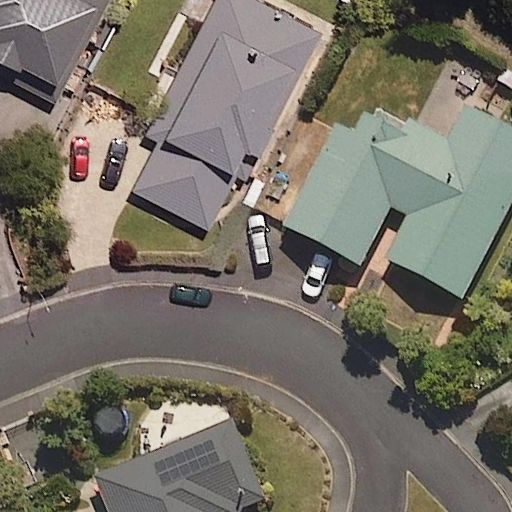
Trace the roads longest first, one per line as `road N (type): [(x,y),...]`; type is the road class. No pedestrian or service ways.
road 1 (residential): [(0,357),(106,321),(168,317),(227,325),(319,363),(384,430)]
road 2 (residential): [(384,430),(425,448),(480,511)]
